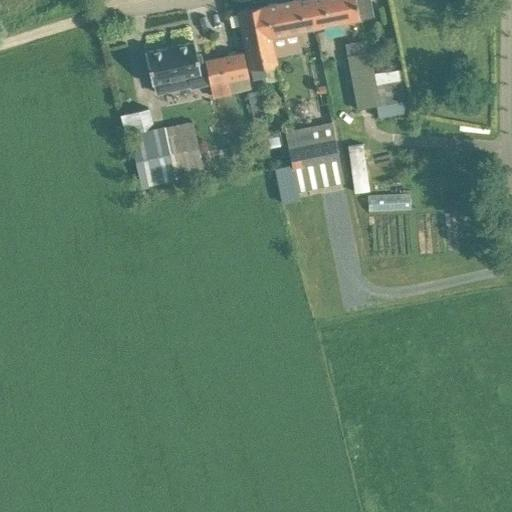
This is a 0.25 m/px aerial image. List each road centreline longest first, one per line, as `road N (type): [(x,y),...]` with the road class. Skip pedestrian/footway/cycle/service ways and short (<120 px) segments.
road 1 (unclassified): [(507,0),(511,173)]
road 2 (track): [(0,39),(119,11)]
